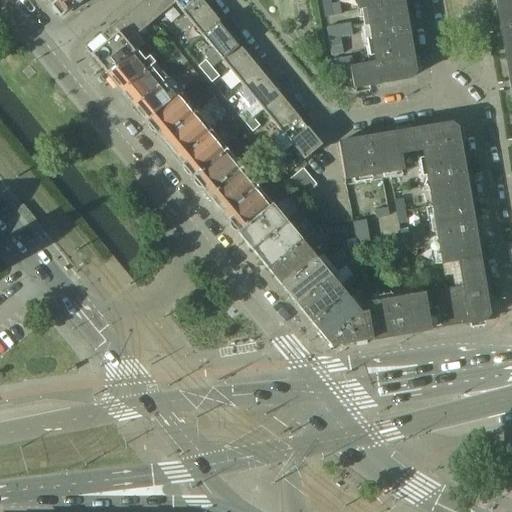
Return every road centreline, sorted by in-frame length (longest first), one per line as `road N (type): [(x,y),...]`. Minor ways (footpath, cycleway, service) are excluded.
road 1 (residential): [(228,0),(329,118),(453,95)]
road 2 (residential): [(508,310),(477,119),(453,95)]
road 3 (tertiary): [(181,222),(43,55)]
road 4 (primary): [(511,362),(463,350),(302,367)]
road 5 (tertiary): [(302,367),(181,222)]
road 6 (tertiary): [(76,310),(128,314),(171,291),(180,276),(181,222)]
road 7 (primary): [(485,388),(438,377),(318,392)]
road 8 (primary): [(318,392),(155,404)]
road 9 (primary): [(155,404),(0,433)]
road 10 (primary): [(346,440),(444,416),(485,388)]
road 11 (residential): [(456,511),(346,440)]
road 12 (tertiary): [(76,310),(155,404)]
